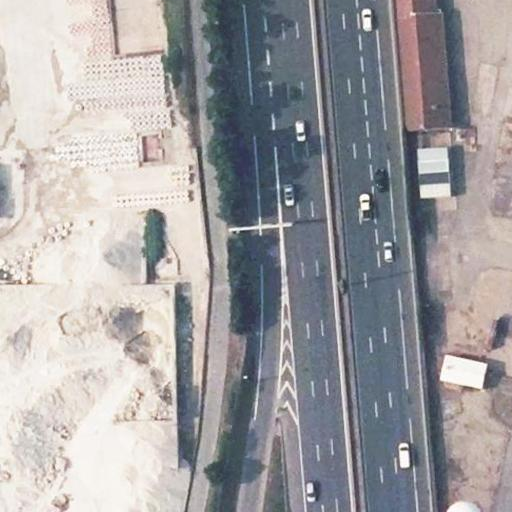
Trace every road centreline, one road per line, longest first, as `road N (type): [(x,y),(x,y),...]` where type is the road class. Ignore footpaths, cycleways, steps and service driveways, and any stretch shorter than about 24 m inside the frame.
road 1 (trunk): [(391,511),(349,0)]
road 2 (unknown): [(18,0),(41,319),(24,395),(0,413)]
road 3 (trunk): [(300,141),(268,204),(261,427),(248,511)]
road 4 (trunk): [(300,141),(329,511)]
road 5 (trunk): [(288,0),(300,141)]
road 6 (unknown): [(260,0),(259,131)]
